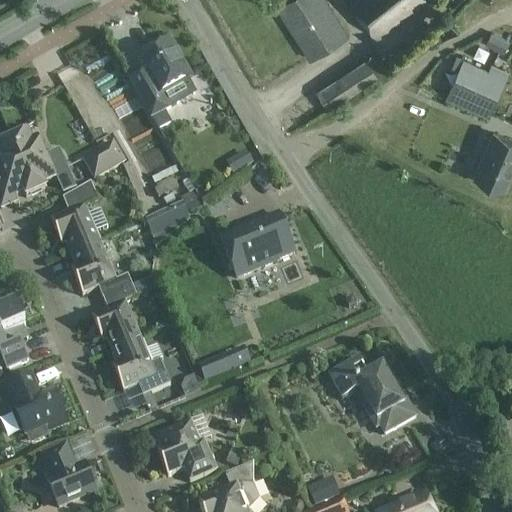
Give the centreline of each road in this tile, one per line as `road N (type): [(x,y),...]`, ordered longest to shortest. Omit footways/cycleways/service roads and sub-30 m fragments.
road 1 (residential): [(486,511),(482,483),(436,374),(286,160),(189,0)]
road 2 (residential): [(0,241),(21,238),(37,261),(106,440),(153,511)]
